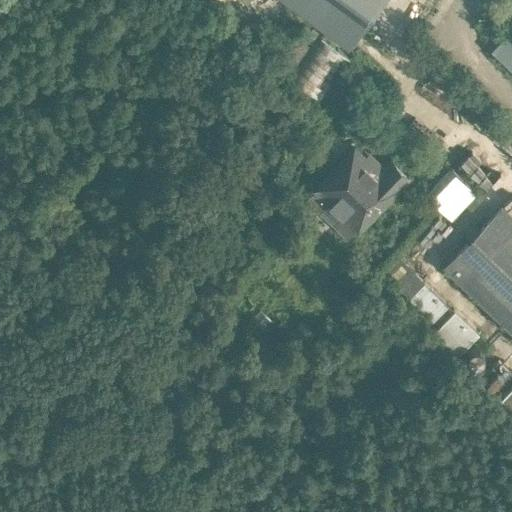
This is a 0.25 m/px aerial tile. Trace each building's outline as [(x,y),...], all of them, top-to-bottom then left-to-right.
[(239,0),(251,9),(257,0),(239,0)] [(282,0),(335,38),(363,0),(282,0)] [(284,76),(319,104),(353,60),(317,33),(284,76)] [(511,35),(509,33),(492,51),(511,69),(511,35)] [(358,110),(343,126),(361,143),(376,126),(358,110)] [(315,189),(319,192),(309,202),(347,239),(356,229),(358,231),(409,178),(392,162),(380,174),(354,149),(315,189)] [(428,193),(455,218),(481,190),(454,165),(428,193)] [(511,217),(502,207),(446,266),(511,329),(511,217)] [(448,305),(424,282),(409,267),(393,283),(432,321),(448,305)] [(479,331),(454,308),(432,331),(457,354),(479,331)] [(496,390),(511,374),(499,362),(484,377),(496,390)] [(511,385),(501,397),(511,407),(511,385)]
